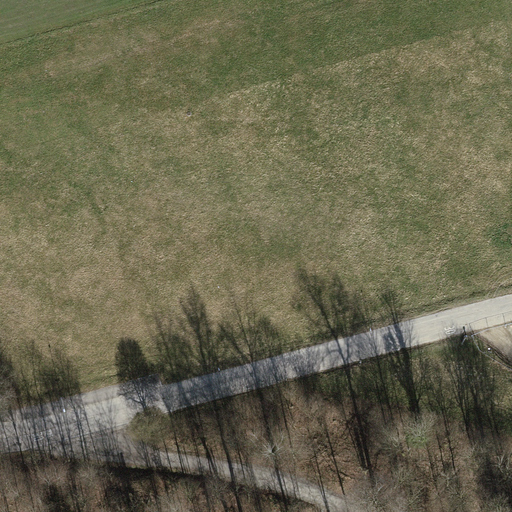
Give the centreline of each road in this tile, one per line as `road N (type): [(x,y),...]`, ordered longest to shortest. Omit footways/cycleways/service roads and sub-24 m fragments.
road 1 (unclassified): [(0,436),(511,309)]
road 2 (track): [(353,511),(248,472),(49,429)]
